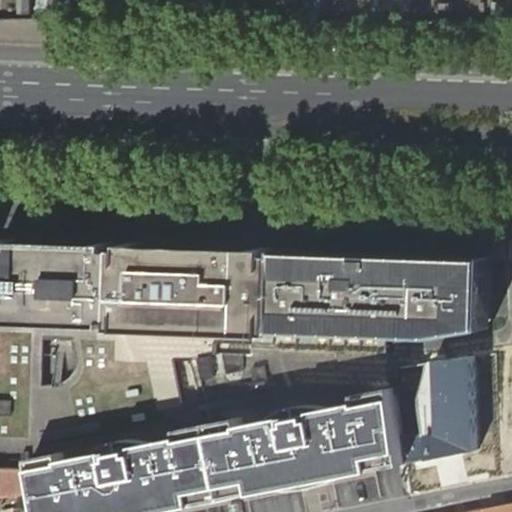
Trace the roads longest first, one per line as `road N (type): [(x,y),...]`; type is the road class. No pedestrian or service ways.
road 1 (secondary): [(0,131),(511,147)]
road 2 (secondary): [(511,85),(0,88)]
road 3 (residential): [(511,486),(380,511)]
